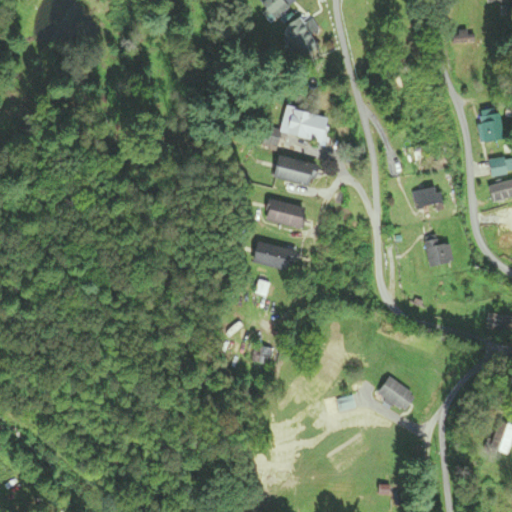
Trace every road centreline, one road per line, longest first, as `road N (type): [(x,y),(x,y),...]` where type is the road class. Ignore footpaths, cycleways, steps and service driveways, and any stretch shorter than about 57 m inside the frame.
road 1 (residential): [(511,344),(393,310),(378,284),(369,136),(332,0)]
road 2 (residential): [(511,273),(477,232),(468,142),(437,39),(440,0)]
road 3 (residential): [(375,220),(366,197),(341,182),(325,199),(299,303),(263,319)]
road 4 (residential): [(499,346),(426,428),(407,426),(366,397)]
